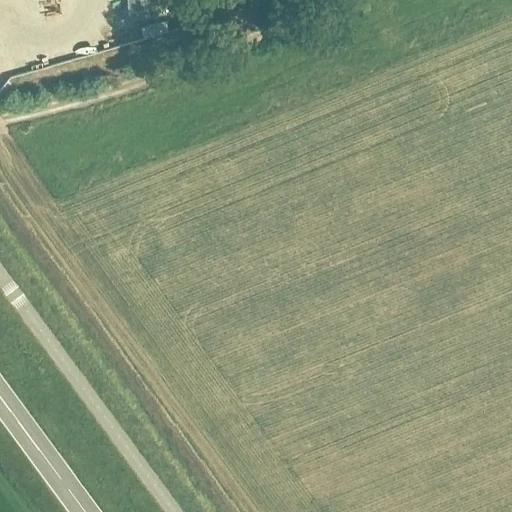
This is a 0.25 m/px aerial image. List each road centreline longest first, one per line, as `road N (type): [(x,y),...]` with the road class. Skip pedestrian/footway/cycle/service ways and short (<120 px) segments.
road 1 (track): [(336,0),(98,93),(0,119)]
road 2 (unclassified): [(85,511),(0,396)]
